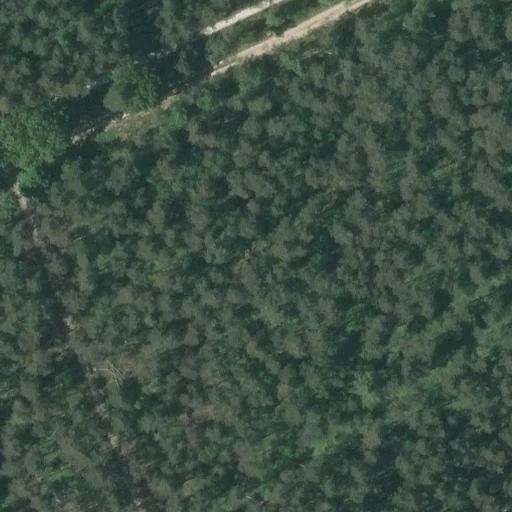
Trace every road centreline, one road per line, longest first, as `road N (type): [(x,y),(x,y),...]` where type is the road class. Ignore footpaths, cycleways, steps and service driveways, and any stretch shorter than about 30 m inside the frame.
road 1 (track): [(0,167),(353,0)]
road 2 (track): [(138,511),(12,161)]
